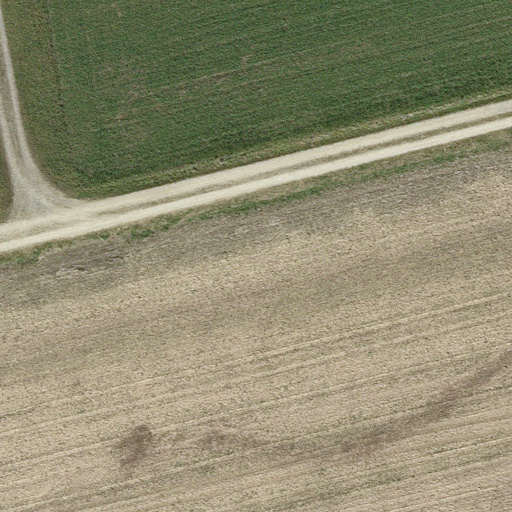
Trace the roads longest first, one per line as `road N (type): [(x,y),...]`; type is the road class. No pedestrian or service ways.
road 1 (track): [(511,114),(0,240)]
road 2 (track): [(40,231),(0,68)]
